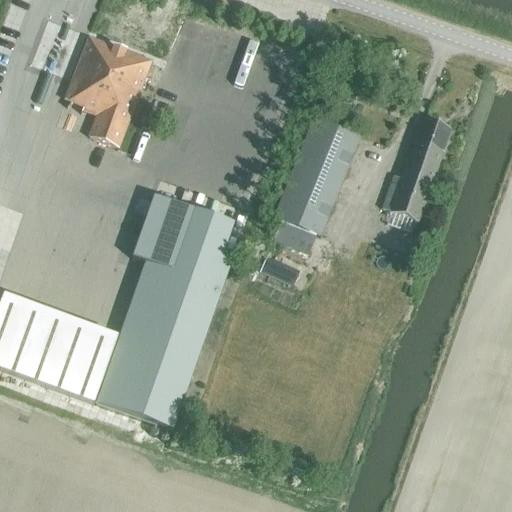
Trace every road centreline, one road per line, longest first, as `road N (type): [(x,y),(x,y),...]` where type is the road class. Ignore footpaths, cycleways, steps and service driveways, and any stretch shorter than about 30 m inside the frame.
road 1 (unknown): [(71,0),(6,166)]
road 2 (unclassified): [(511,58),(344,0)]
